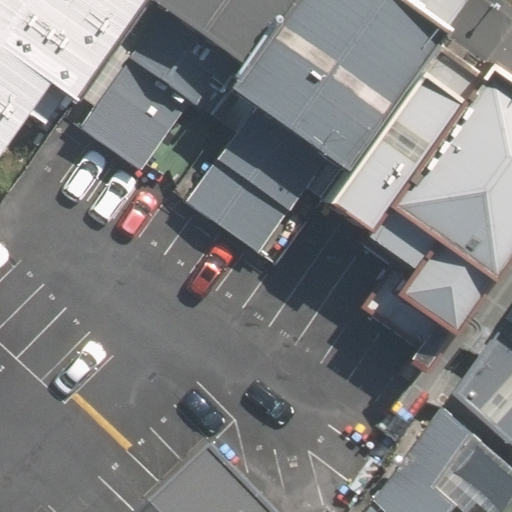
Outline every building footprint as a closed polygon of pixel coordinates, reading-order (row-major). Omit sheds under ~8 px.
[(50,122),(139,0),(0,0),(0,146),(29,107),(50,122)] [(227,93),(291,0),(145,0),(128,25),(227,93)] [(423,65),(329,0),(291,0),(227,93),(207,118),(323,202),(423,65)] [(427,372),(511,251),(511,113),(432,58),(303,241),(372,289),(347,325),(378,347),(382,341),(427,372)] [(511,316),(446,414),(511,474),(511,316)] [(264,511),(182,429),(94,511),(264,511)]
